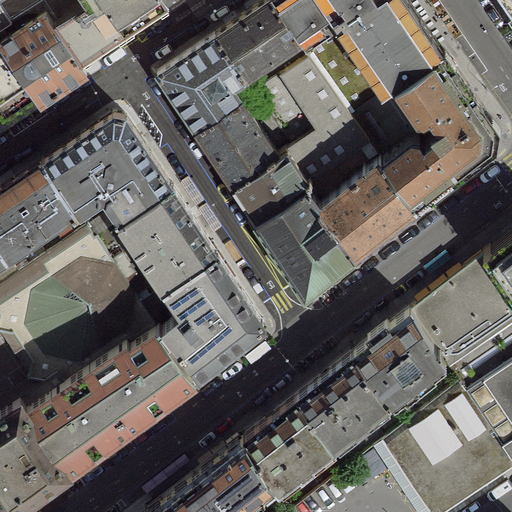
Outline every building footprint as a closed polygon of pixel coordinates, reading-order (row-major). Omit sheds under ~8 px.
[(0,0),(12,19),(41,0),(0,0)] [(0,0),(0,27),(12,19),(0,0)] [(122,34),(168,3),(166,0),(83,0),(57,19),(85,59),(122,34)] [(274,0),(262,0),(217,32),(247,76),(301,40),(298,35),(274,0)] [(274,0),(298,35),(332,12),(323,0),(274,0)] [(340,24),(385,90),(395,83),(444,50),(410,0),(323,0),(332,12),(340,24)] [(0,40),(5,47),(27,80),(41,100),(87,69),(47,9),(0,40)] [(340,24),(332,12),(298,35),(301,40),(307,47),(340,24)] [(352,113),(385,90),(340,24),(307,47),(310,52),(352,113)] [(217,32),(158,70),(197,128),(242,97),(234,85),(247,76),(217,32)] [(0,98),(27,80),(5,47),(0,50),(0,98)] [(414,132),(382,156),(419,204),(487,152),(485,149),(492,143),(494,128),(490,120),(492,119),(444,50),(395,83),(418,117),(425,118),(432,113),(438,124),(432,128),(435,132),(426,139),(421,133),(414,132)] [(352,113),(310,52),(280,72),(316,125),(290,144),(287,146),(310,180),(370,139),(352,113)] [(316,125),(280,72),(253,89),(290,144),(316,125)] [(280,152),(242,97),(197,128),(233,182),(280,152)] [(116,110),(44,158),(76,207),(79,210),(101,196),(102,193),(107,194),(107,197),(121,218),(173,183),(127,112),(116,110)] [(287,146),(280,152),(233,182),(256,216),(306,182),(310,180),(287,146)] [(381,155),(320,201),(357,252),(419,204),(382,156),(381,155)] [(44,158),(0,187),(0,239),(8,252),(76,207),(44,158)] [(320,201),(306,182),(256,216),(306,292),(357,252),(320,201)] [(218,250),(173,183),(121,218),(119,219),(164,287),(165,286),(218,250)] [(104,212),(94,219),(102,230),(112,223),(104,212)] [(0,304),(3,302),(50,271),(45,263),(93,231),(88,224),(0,281),(0,304)] [(511,226),(483,248),(511,289),(511,226)] [(143,301),(138,293),(133,325),(80,361),(46,353),(26,323),(33,288),(83,255),(117,261),(114,257),(98,233),(95,235),(93,231),(45,263),(50,271),(3,302),(0,318),(0,328),(14,331),(32,359),(29,375),(31,375),(47,378),(59,370),(65,379),(128,337),(131,341),(158,323),(154,316),(143,301)] [(0,239),(0,257),(8,252),(0,239)] [(511,289),(483,248),(413,304),(446,354),(460,376),(466,386),(511,355),(511,289)] [(117,261),(137,292),(145,287),(134,270),(135,269),(123,250),(114,257),(117,261)] [(218,250),(165,286),(182,310),(181,316),(174,315),(161,325),(199,374),(264,324),(264,320),(218,250)] [(137,292),(117,261),(83,255),(33,288),(26,323),(46,353),(80,361),(133,325),(138,293),(137,292)] [(156,292),(143,301),(154,316),(160,312),(162,302),(156,292)] [(413,304),(353,349),(391,397),(446,354),(413,304)] [(199,374),(161,325),(158,323),(131,341),(128,337),(65,379),(28,404),(69,467),(199,374)] [(353,349),(298,391),(335,440),(391,397),(353,349)] [(511,355),(466,386),(511,452),(511,355)] [(47,378),(31,375),(30,378),(0,398),(0,408),(21,394),(28,404),(65,379),(59,370),(47,378)] [(441,511),(511,464),(511,452),(466,386),(460,376),(382,437),(432,511),(441,511)] [(245,433),(278,481),(280,484),(335,440),(298,391),(245,433)] [(69,467),(28,404),(21,394),(0,408),(0,503),(6,511),(69,467)] [(150,507),(153,511),(231,511),(239,506),(242,509),(278,481),(245,433),(150,507)]
